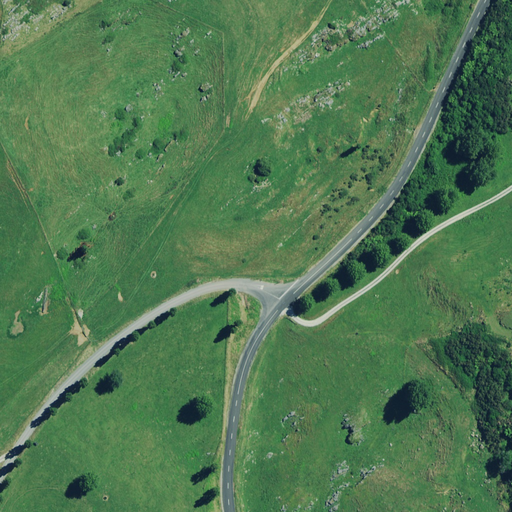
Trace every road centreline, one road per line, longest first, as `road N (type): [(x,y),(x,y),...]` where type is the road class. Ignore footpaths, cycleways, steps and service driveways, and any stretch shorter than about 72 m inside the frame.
road 1 (unclassified): [(283,302),(246,287),(181,296),(104,351),(21,434),(0,481)]
road 2 (unclassified): [(283,302),(384,204),(486,0)]
road 3 (unclassified): [(230,511),(242,376),(252,345),(283,302)]
